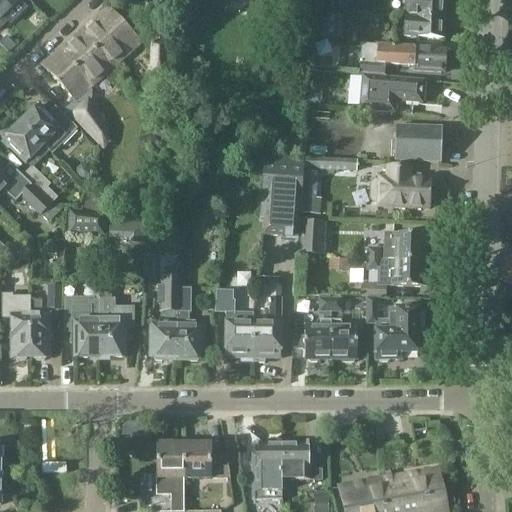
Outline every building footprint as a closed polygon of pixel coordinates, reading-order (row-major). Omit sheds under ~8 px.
[(0,0),(0,29),(7,23),(8,21),(4,17),(19,2),(17,0),(0,0)] [(333,16),(334,0),(321,0),(320,15),(333,16)] [(404,0),(404,19),(408,18),(445,19),(446,0),(404,0)] [(108,10),(75,40),(107,75),(141,45),(108,10)] [(342,41),(343,18),(319,15),(317,38),(342,41)] [(403,39),(414,39),(444,41),(445,19),(408,18),(404,19),(403,39)] [(150,26),(150,43),(166,43),(167,26),(150,26)] [(0,44),(0,45),(8,54),(15,48),(6,39),(0,44)] [(42,69),(73,103),(60,114),(68,121),(70,119),(90,102),(91,101),(92,93),(90,90),(107,75),(75,40),(42,69)] [(167,44),(149,43),(149,74),(167,75),(167,44)] [(339,75),(359,76),(359,77),(361,78),(384,79),(385,67),(413,69),(413,73),(444,75),(445,52),(377,48),(376,63),(360,63),(360,64),(340,62),(339,75)] [(425,82),(384,79),(361,78),(358,113),(395,116),(396,105),(422,107),(425,82)] [(308,105),(320,106),(321,94),(309,93),(308,105)] [(98,111),(90,102),(70,119),(103,153),(106,149),(108,143),(109,138),(108,131),(108,128),(104,120),(102,116),(98,111)] [(59,130),(68,121),(60,114),(55,108),(46,117),(37,108),(30,115),(26,115),(21,120),(21,125),(20,126),(49,154),(52,156),(69,139),(59,130)] [(59,130),(69,139),(77,131),(68,121),(59,130)] [(4,143),(31,169),(22,177),(30,184),(29,185),(32,187),(51,206),(57,200),(47,190),(50,186),(33,169),(38,164),(49,154),(20,126),(15,126),(10,131),(11,136),(4,143)] [(395,128),(394,163),(440,165),(441,130),(395,128)] [(214,170),(228,171),(228,159),(214,159),(214,170)] [(298,240),(300,204),(304,163),(262,160),(260,201),(259,220),(263,220),(261,238),(298,240)] [(356,172),(356,163),(305,161),(305,171),(356,172)] [(23,196),(32,187),(29,185),(10,166),(1,174),(0,173),(0,200),(6,195),(15,204),(20,199),(23,196)] [(80,166),(76,170),(76,176),(79,180),(86,181),(90,176),(90,170),(86,167),(80,166)] [(370,185),(370,201),(373,204),(377,204),(377,208),(429,210),(430,181),(410,180),(410,169),(386,168),(386,178),(378,178),(378,182),(374,182),(370,185)] [(317,175),(306,174),(303,216),(320,217),(321,200),(316,200),(317,175)] [(511,186),(500,186),(500,213),(511,213),(511,186)] [(32,187),(23,196),(42,215),(51,206),(32,187)] [(104,238),(105,217),(68,211),(66,238),(104,238)] [(128,244),(145,244),(146,225),(110,223),(108,240),(128,241),(128,244)] [(300,223),(298,256),(324,257),(326,224),(300,223)] [(33,244),(22,233),(14,240),(23,250),(33,244)] [(366,249),(366,261),(425,263),(425,252),(429,249),(429,243),(426,239),(426,237),(394,236),(394,235),(384,234),(383,249),(366,249)] [(0,246),(0,265),(12,258),(0,246)] [(37,260),(38,247),(30,247),(30,260),(37,260)] [(177,272),(178,258),(167,257),(167,272),(177,272)] [(511,258),(503,259),(503,286),(511,285),(511,258)] [(349,261),(328,260),(328,272),(348,273),(349,261)] [(366,261),(365,273),(381,273),(381,267),(388,267),(387,272),(392,272),(392,289),(424,290),(424,287),(428,284),(428,277),(425,273),(425,263),(366,261)] [(145,273),(128,272),(125,298),(143,299),(145,273)] [(164,314),(177,314),(178,290),(178,279),(160,279),(161,287),(162,287),(162,305),(160,305),(160,314),(164,314)] [(360,300),(365,300),(377,300),(386,300),(387,286),(360,286),(360,300)] [(60,287),(47,287),(46,311),(60,311),(60,287)] [(252,326),(251,365),(264,365),(264,361),(279,361),(280,288),(269,287),(269,300),(269,326),(254,326),(252,326)] [(111,290),(94,290),(94,299),(94,303),(98,303),(104,303),(103,315),(98,315),(98,360),(124,360),(125,333),(134,333),(134,311),(115,311),(115,303),(111,303),(111,290)] [(177,314),(176,360),(185,360),(185,363),(197,364),(199,361),(202,361),(202,326),(188,326),(188,315),(190,315),(191,291),(178,290),(177,314)] [(214,315),(224,315),(224,360),(244,360),(244,364),(251,365),(252,326),(254,326),(254,315),(235,315),(235,302),(233,302),(233,292),(216,292),(214,315)] [(63,299),(63,336),(72,336),(72,360),(98,360),(98,315),(98,303),(94,303),(94,299),(63,299)] [(318,315),(330,315),(330,300),(318,300),(318,315)] [(342,300),(330,300),(330,315),(342,314),(342,300)] [(365,300),(365,314),(377,314),(377,300),(365,300)] [(10,360),(14,360),(16,363),(25,363),(27,360),(30,360),(30,303),(20,303),(20,316),(10,316),(10,360)] [(30,360),(34,360),(35,363),(44,363),(46,360),(49,360),(49,316),(39,316),(39,303),(30,303),(30,360)] [(388,311),(388,335),(388,337),(418,336),(418,338),(425,338),(424,311),(388,311)] [(177,314),(164,314),(164,325),(149,325),(148,360),(153,360),(155,363),(167,363),(167,360),(176,360),(177,314)] [(365,314),(365,321),(367,321),(367,326),(377,326),(377,314),(365,314)] [(330,315),(318,315),(318,323),(319,323),(319,328),(305,328),(304,362),(307,362),(310,365),(317,365),(320,362),(330,362),(330,323),(330,315)] [(341,322),(330,323),(330,362),(341,362),(341,365),(354,365),(354,362),(356,362),(356,328),(341,328),(341,322)] [(374,363),(378,363),(380,364),(387,364),(389,362),(402,362),(402,355),(418,355),(418,338),(418,336),(388,337),(388,335),(374,335),(374,363)] [(125,423),(121,428),(121,436),(134,436),(134,423),(125,423)] [(170,498),(169,511),(183,511),(183,480),(183,447),(184,447),(184,444),(173,444),(173,441),(158,442),(158,447),(157,447),(157,481),(155,481),(155,498),(170,498)] [(252,482),(282,482),(282,442),(268,442),(268,445),(255,446),(255,456),(253,456),(252,482)] [(295,442),(282,442),(282,482),(311,482),(311,483),(322,483),(321,472),(311,472),(311,456),(308,456),(308,446),(295,446),(295,442)] [(183,447),(183,480),(229,480),(226,460),(210,460),(210,446),(184,447),(183,447)] [(446,511),(437,470),(380,480),(387,511),(446,511)] [(342,511),(387,511),(380,480),(337,488),(342,511)] [(313,495),(313,511),(328,511),(328,494),(313,495)]
